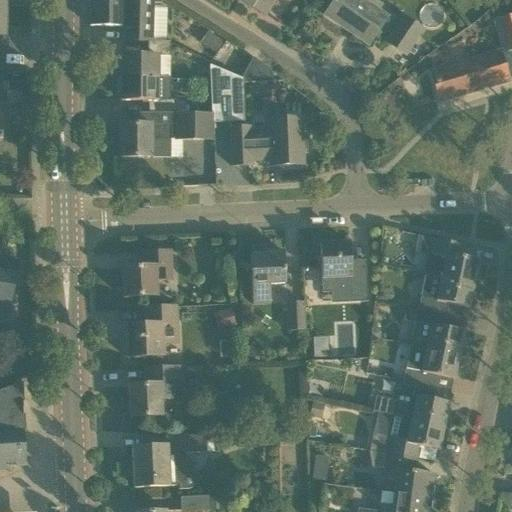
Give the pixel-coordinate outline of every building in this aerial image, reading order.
[(89,0),(90,27),(122,28),(122,41),(147,42),(151,42),(152,0),(89,0)] [(275,0),(235,0),(251,10),(251,8),(265,17),(275,0)] [(334,0),(325,15),(368,44),(386,19),(364,4),(367,0),(334,0)] [(511,15),(498,19),(507,52),(511,50),(511,15)] [(421,30),(404,18),(387,43),(404,55),(421,30)] [(147,42),(147,56),(120,56),(120,64),(117,64),(117,77),(115,77),(115,79),(169,79),(169,42),(151,42),(147,42)] [(499,53),(464,63),(431,73),(439,101),(507,80),(499,53)] [(271,70),(252,56),(240,79),(240,80),(240,82),(242,82),(271,81),(271,70)] [(211,123),(212,123),(244,121),(243,96),(242,82),(240,82),(240,80),(240,79),(209,66),(210,98),(211,114),(211,123)] [(148,113),(150,113),(174,113),(174,101),(169,101),(169,79),(115,79),(115,80),(117,80),(117,93),(120,93),(120,101),(148,101),(148,113)] [(148,113),(134,113),(134,125),(120,125),(120,159),(150,159),(150,158),(169,159),(170,141),(211,141),(211,123),(211,114),(174,113),(150,113),(148,113)] [(302,134),(301,120),(267,121),(268,131),(250,132),(249,128),(229,129),(231,167),(251,166),(251,162),(269,161),(269,167),(303,166),(302,151),(306,151),(305,134),(302,134)] [(425,274),(425,275),(477,286),(473,285),(478,261),(461,258),(464,246),(432,239),(429,255),(426,274),(425,274)] [(337,300),(351,299),(367,298),(365,261),(350,262),(349,243),(319,245),(321,279),(336,279),(337,300)] [(260,255),(260,253),(260,247),(251,248),(251,256),(250,256),(252,305),(270,304),(269,285),(284,284),(283,252),(265,253),(265,255),(260,255)] [(170,252),(144,253),(144,268),(122,269),(123,299),(156,297),(155,281),(172,281),(170,252)] [(0,272),(0,309),(7,311),(6,316),(7,317),(15,275),(0,272)] [(477,286),(425,275),(420,298),(418,311),(449,317),(451,305),(468,309),(473,286),(477,286)] [(304,303),(285,303),(286,333),(305,332),(304,303)] [(151,357),(152,369),(162,369),(161,357),(162,357),(161,345),(177,344),(175,308),(144,310),(145,326),(125,327),(127,359),(151,357)] [(463,333),(462,332),(446,329),(449,317),(418,311),(410,347),(462,357),(458,356),(463,333)] [(405,369),(403,383),(433,389),(436,376),(453,380),(458,357),(462,358),(462,357),(410,347),(405,369)] [(180,368),(162,369),(152,369),(151,369),(152,385),(128,387),(130,419),(162,417),(161,400),(181,399),(180,368)] [(431,400),(433,389),(403,383),(402,385),(399,385),(396,402),(375,397),(372,413),(396,417),(395,418),(443,428),(448,404),(431,400)] [(25,464),(21,385),(0,393),(0,471),(7,471),(7,467),(25,466),(25,464)] [(369,452),(387,455),(417,460),(419,447),(438,451),(443,428),(395,418),(391,438),(373,433),(369,452)] [(206,437),(171,436),(171,449),(181,448),(181,454),(215,452),(215,436),(206,437)] [(167,447),(131,449),(133,489),(179,486),(179,490),(187,490),(193,487),(195,482),(194,480),(194,479),(193,477),(182,471),(181,454),(181,448),(171,449),(167,449),(167,447)] [(416,461),(417,460),(387,455),(383,480),(395,481),(393,494),(431,499),(434,475),(415,473),(416,461)] [(429,511),(431,499),(393,494),(391,506),(380,505),(378,511),(429,511)] [(208,511),(208,497),(180,499),(180,511),(208,511)]
